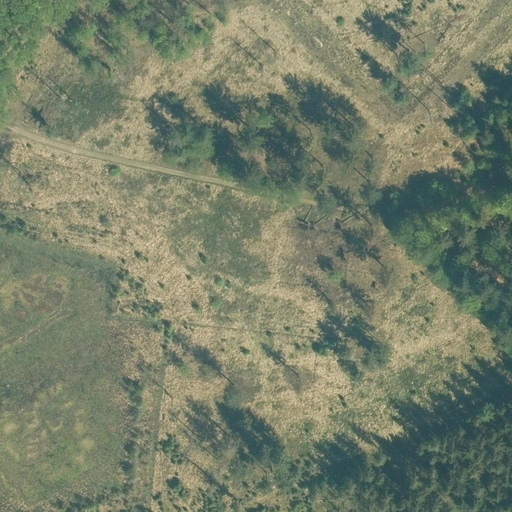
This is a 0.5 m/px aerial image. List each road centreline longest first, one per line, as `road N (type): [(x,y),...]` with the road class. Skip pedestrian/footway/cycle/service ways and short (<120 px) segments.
road 1 (track): [(511,185),(391,215),(78,150),(0,121)]
road 2 (track): [(391,215),(511,337)]
